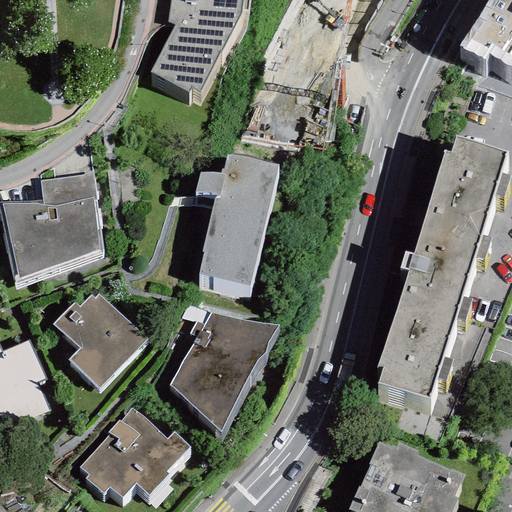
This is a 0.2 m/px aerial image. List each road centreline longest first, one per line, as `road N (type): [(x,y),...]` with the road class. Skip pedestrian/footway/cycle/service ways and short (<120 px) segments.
road 1 (secondary): [(400,94),(336,358),(312,421),(275,472)]
road 2 (residential): [(0,178),(52,153),(107,103),(141,0)]
